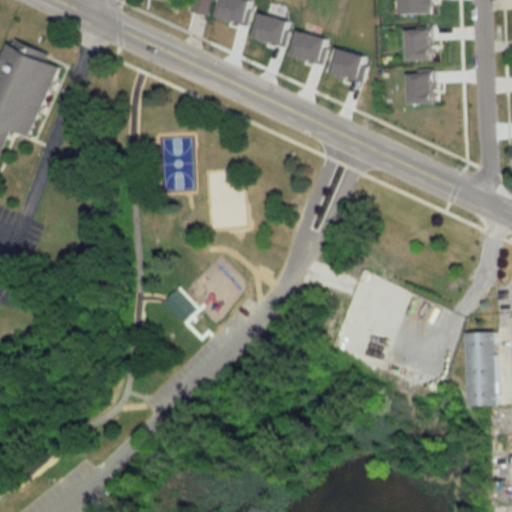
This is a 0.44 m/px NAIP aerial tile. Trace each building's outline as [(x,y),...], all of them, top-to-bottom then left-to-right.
[(211,0),(193,0),(191,11),(209,14),(211,0)] [(0,155),(10,129),(35,138),(62,64),(6,43),(0,60),(0,155)] [(177,291),(195,310),(184,320),(166,301),(177,291)] [(471,333),(472,406),(502,406),(500,332),(471,333)] [(492,408),(492,487),(511,487),(511,408),(492,408)]
